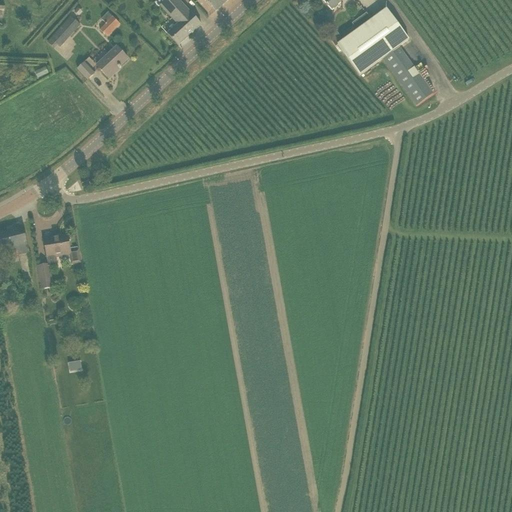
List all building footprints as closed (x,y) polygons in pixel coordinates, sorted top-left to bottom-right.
[(201,25),(178,0),(156,0),(155,1),(177,25),(167,34),(178,46),(201,25)] [(204,0),(215,12),(228,0),(204,0)] [(322,0),(327,5),(326,5),(328,7),(332,11),(344,0),(322,0)] [(337,45),(338,46),(360,76),(383,60),(416,106),(433,94),(399,48),(409,40),(387,10),(372,20),(366,13),(352,24),(357,31),(337,45)] [(120,25),(112,16),(108,13),(102,19),(105,23),(99,29),(107,38),(120,25)] [(45,41),(47,43),(55,50),(58,46),(60,48),(80,26),(68,15),(45,41)] [(96,66),(109,80),(116,74),(114,72),(119,68),(120,70),(121,68),(120,67),(128,59),(116,47),(96,66)] [(77,69),(88,80),(94,74),(84,63),(77,69)] [(29,253),(23,228),(0,233),(0,251),(6,250),(8,258),(29,253)] [(49,265),(38,267),(42,290),(53,288),(50,269),(58,267),(57,259),(70,256),(71,264),(80,263),(78,251),(70,252),(68,236),(52,239),(52,240),(44,241),(47,259),(48,259),(49,265)] [(69,363),(71,372),(82,370),(80,361),(69,363)]
